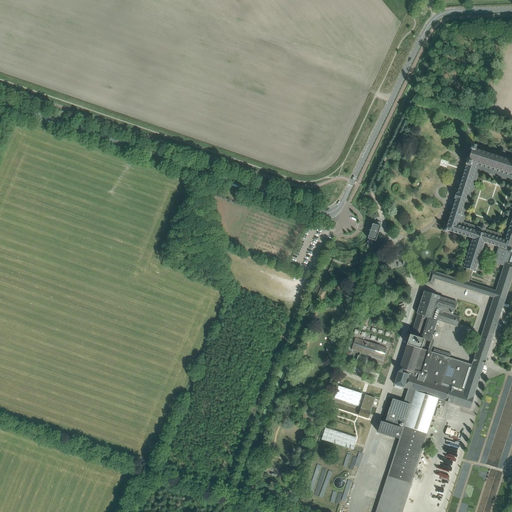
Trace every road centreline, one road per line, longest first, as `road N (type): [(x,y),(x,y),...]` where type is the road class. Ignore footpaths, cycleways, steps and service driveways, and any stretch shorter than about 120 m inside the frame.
road 1 (tertiary): [(511,9),(434,17),(341,203),(325,214),(0,102)]
road 2 (unclassified): [(392,238),(416,286),(355,511)]
